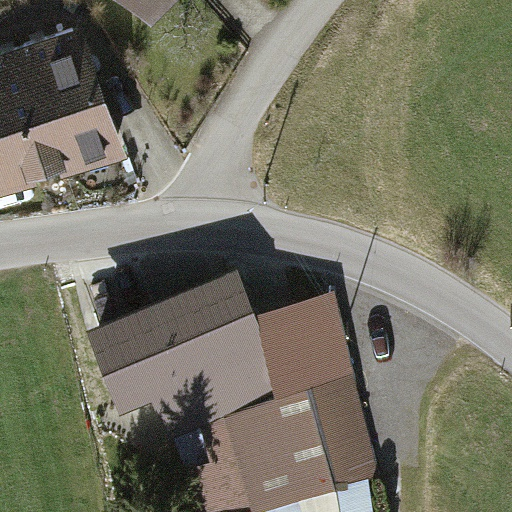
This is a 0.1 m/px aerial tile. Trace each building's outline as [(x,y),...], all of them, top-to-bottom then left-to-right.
[(138,0),(151,13),(163,0),(138,0)] [(81,36),(36,50),(71,162),(117,148),(81,36)] [(36,50),(0,62),(35,172),(71,162),(36,50)] [(0,62),(0,183),(35,172),(0,62)] [(333,299),(257,321),(233,270),(96,325),(127,399),(157,387),(174,429),(258,395),(264,411),(212,427),(221,456),(187,466),(200,511),(220,511),(373,469),(333,299)]
